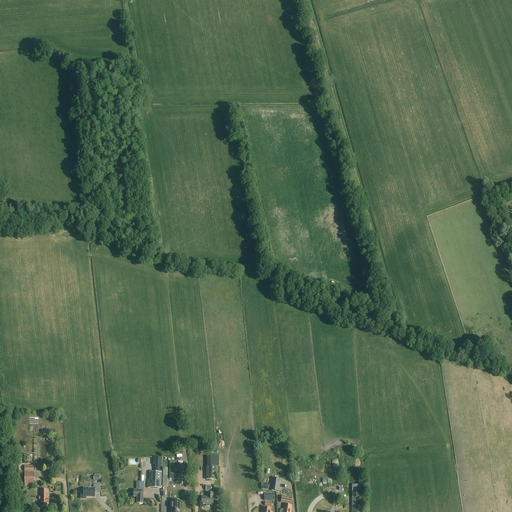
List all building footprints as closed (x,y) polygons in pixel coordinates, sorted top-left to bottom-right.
[(33,466),(24,466),(25,485),(34,485),(33,466)] [(215,480),(215,467),(206,467),(206,480),(215,480)] [(162,473),(149,473),(149,480),(148,480),(147,489),(161,489),(162,473)] [(273,478),(271,489),(271,491),(279,492),(280,488),(279,487),(280,479),(273,478)] [(100,484),(94,484),(93,489),(83,488),(83,492),(82,492),(80,494),(80,499),(86,499),(86,497),(94,497),(95,492),(100,492),(100,484)] [(40,509),(47,509),(47,503),(48,503),(48,499),(48,489),(39,489),(40,509)] [(143,504),(143,492),(143,491),(134,490),(133,497),(137,498),(137,504),(143,504)] [(207,493),(207,497),(202,497),(201,504),(206,505),(206,506),(207,506),(208,507),(209,506),(210,506),(210,505),(213,505),(213,498),(214,494),(207,493)] [(293,498),(283,497),(282,502),(287,502),(286,505),(284,504),(283,510),(282,510),(281,510),(280,511),(279,511),(290,511),(292,506),(289,505),(289,503),(292,503),(293,498)] [(170,500),(170,511),(178,511),(179,511),(180,500),(170,500)] [(358,501),(352,501),(351,511),(363,511),(363,507),(358,507),(358,501)]
